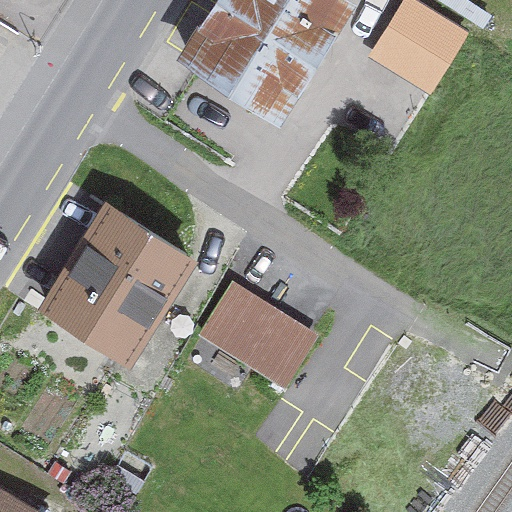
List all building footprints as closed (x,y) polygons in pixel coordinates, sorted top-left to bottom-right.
[(240,0),(208,62),(325,124),(390,0),(240,0)] [(387,62),(445,97),(483,36),(425,1),(387,62)] [(184,254),(107,204),(49,293),(127,342),(184,254)] [(202,333),(285,381),(314,332),(235,282),(202,333)] [(0,511),(41,511),(0,489),(0,511)]
